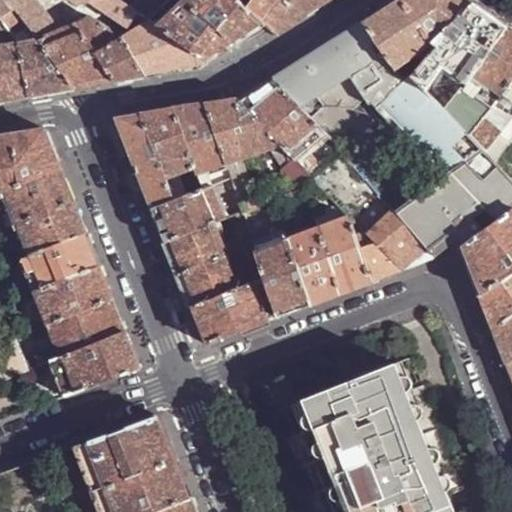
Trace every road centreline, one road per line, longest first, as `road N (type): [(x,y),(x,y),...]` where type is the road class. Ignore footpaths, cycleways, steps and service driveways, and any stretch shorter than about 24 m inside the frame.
road 1 (residential): [(183,381),(437,293),(451,302),(511,452)]
road 2 (residential): [(356,0),(237,79),(117,100),(82,123)]
road 3 (residential): [(82,123),(183,381)]
road 4 (residential): [(183,381),(0,448)]
road 5 (residential): [(234,511),(183,381)]
